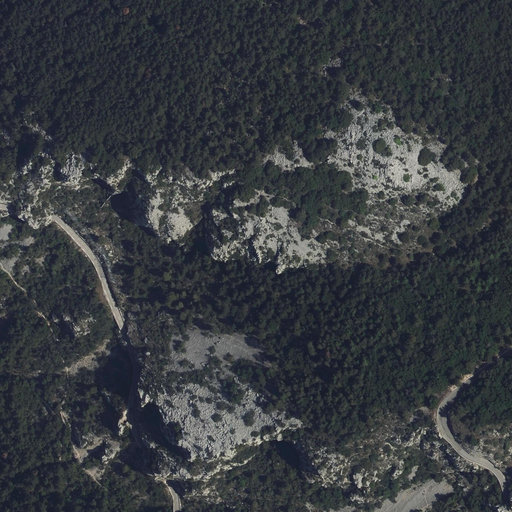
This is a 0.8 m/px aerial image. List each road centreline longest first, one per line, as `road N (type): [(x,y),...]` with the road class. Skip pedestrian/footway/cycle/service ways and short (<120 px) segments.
road 1 (tertiary): [(0,205),(56,218),(94,258),(135,360),(132,426),(168,480),(176,511)]
road 2 (tertiary): [(511,504),(501,478),(461,451),(442,416),(454,394),(511,353)]
